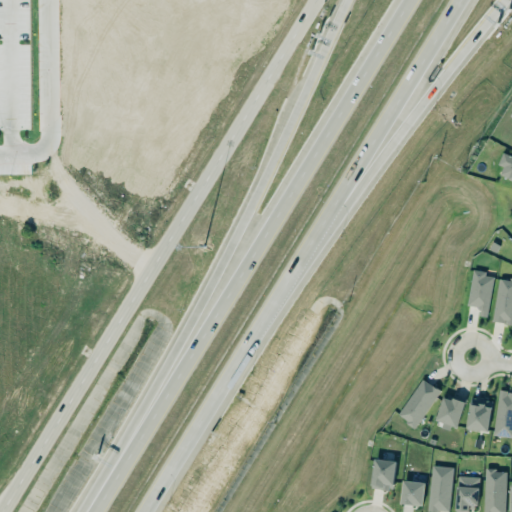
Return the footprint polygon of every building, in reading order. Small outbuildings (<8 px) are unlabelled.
[(501,151),(511,155),(511,179),(497,174),(501,166),(495,163),(501,151)] [(483,274),(492,276),(485,316),(477,315),(478,309),(475,308),(475,306),(465,304),(471,268),(484,270),(483,274)] [(507,280),(508,277),(511,277),(511,319),(511,325),(504,324),(504,319),(502,319),(502,322),(490,320),(497,278),(507,280)] [(420,377),(438,389),(412,428),(403,422),(404,419),(395,413),(420,377)] [(497,389),(505,390),(505,391),(511,392),(511,437),(491,433),(497,389)] [(451,396),(450,399),(442,396),(434,419),(454,426),(463,400),(451,396)] [(491,400),(486,430),(476,428),(476,430),(464,429),(469,397),(491,400)] [(373,457),(372,462),(373,463),(373,464),(372,464),(369,483),(370,483),(369,486),(386,489),(386,486),(390,487),(394,460),(373,457)] [(430,464),(451,466),(447,511),(436,509),(436,511),(425,510),(430,464)] [(482,511),(484,467),(494,468),(494,470),(505,470),(503,511),(482,511)] [(454,511),(456,475),(478,476),(476,505),(473,505),(473,508),(468,508),(467,511),(454,511)] [(399,502),(421,504),(423,481),(401,479),(399,502)]
